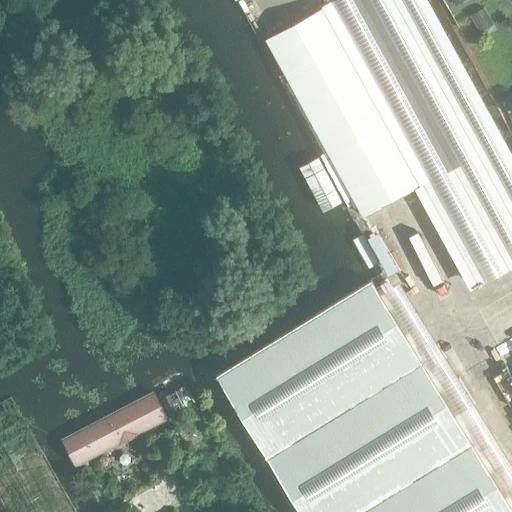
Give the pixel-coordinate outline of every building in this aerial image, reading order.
[(431,177),(334,0),(331,0),(266,37),(364,215),(431,177)] [(511,247),(376,0),(352,0),(502,271),(511,264),(511,247)] [(511,188),(408,0),(384,0),(511,230),(511,188)] [(511,146),(431,0),(416,0),(511,173),(511,146)] [(470,16),(477,31),(491,25),(483,9),(470,16)] [(511,511),(511,504),(456,413),(474,402),(459,377),(441,388),(373,276),(217,371),(302,511),(511,511)] [(64,440),(76,462),(165,416),(153,394),(64,440)]
